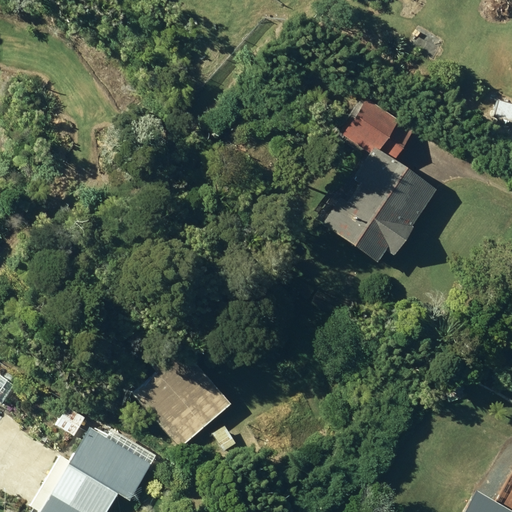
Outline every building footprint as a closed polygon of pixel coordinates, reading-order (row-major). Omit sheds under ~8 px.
[(312,226),(370,264),(378,251),(386,256),(430,190),(387,164),(409,129),(359,98),(334,137),(361,153),(312,226)] [(487,131),(511,137),(511,103),(495,100),(487,131)] [(127,394),(175,449),(223,407),(175,353),(127,394)] [(0,401),(12,383),(0,375),(0,401)] [(503,400),(482,388),(475,399),(497,411),(503,400)] [(52,425),(70,437),(81,418),(63,407),(52,425)] [(209,434),(220,451),(232,443),(221,426),(209,434)] [(32,511),(100,511),(111,494),(123,501),(146,464),(82,428),(32,511)] [(455,511),(511,511),(511,507),(509,511),(506,511),(468,491),(455,511)]
